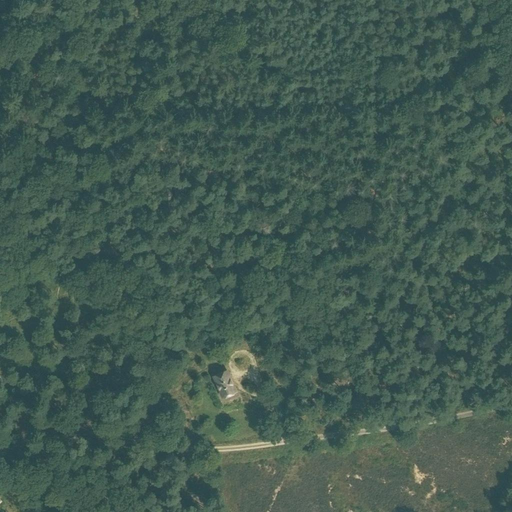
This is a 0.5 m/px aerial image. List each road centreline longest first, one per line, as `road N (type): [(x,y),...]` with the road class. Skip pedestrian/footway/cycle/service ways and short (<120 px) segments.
road 1 (track): [(176,0),(137,109),(146,138),(171,152),(346,198),(369,160),(375,0)]
road 2 (track): [(0,379),(78,422),(175,450),(331,435)]
road 3 (track): [(346,198),(342,235),(312,316),(306,438)]
road 4 (unclassified): [(331,435),(511,405)]
